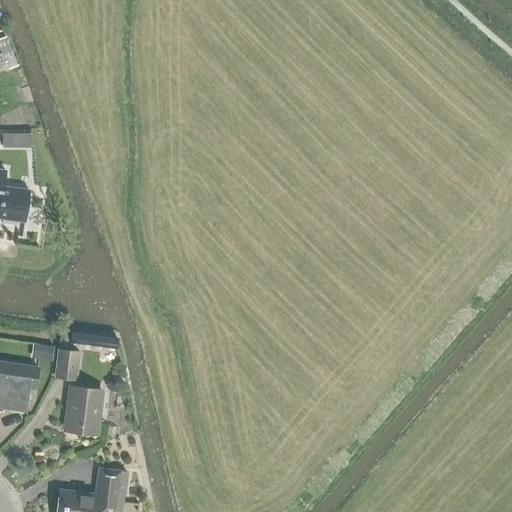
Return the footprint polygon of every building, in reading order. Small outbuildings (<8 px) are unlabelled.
[(2,134),(2,146),(14,146),(14,134),(2,134)] [(0,219),(2,219),(1,224),(17,226),(17,221),(23,222),(28,191),(2,187),(4,171),(0,170),(0,219)] [(73,331),(72,340),(117,345),(118,335),(73,331)] [(53,350),(53,346),(35,344),(35,347),(33,359),(51,361),(53,350)] [(56,347),(53,376),(77,378),(80,350),(56,347)] [(0,412),(2,413),(2,408),(24,411),(27,388),(34,389),(37,369),(0,363),(0,412)] [(96,430),(101,391),(69,388),(65,426),(96,430)] [(121,510),(122,503),(125,472),(98,469),(94,495),(59,490),(55,511),(104,511),(105,508),(121,510)]
